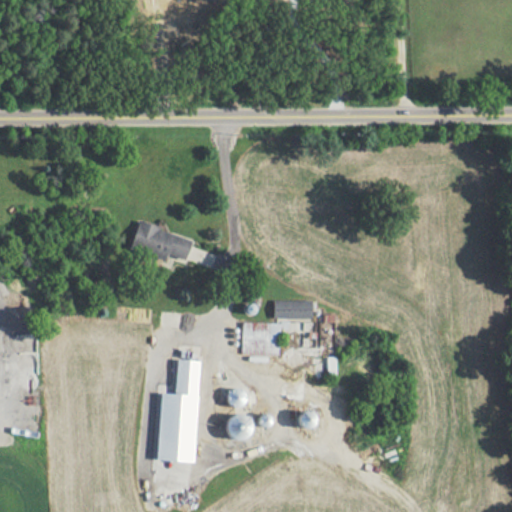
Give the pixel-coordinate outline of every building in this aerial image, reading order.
[(126,248),(163,259),(164,253),(182,259),(189,237),(135,221),(126,248)] [(270,317),(309,318),(309,299),(271,299),(270,317)] [(239,354),(277,354),(277,322),(240,321),(239,354)] [(196,359),(174,358),(172,392),(157,392),(154,459),(191,461),(196,359)] [(224,389),(224,404),(241,405),(242,389),(224,389)] [(224,415),(224,437),(247,438),(247,415),(224,415)]
